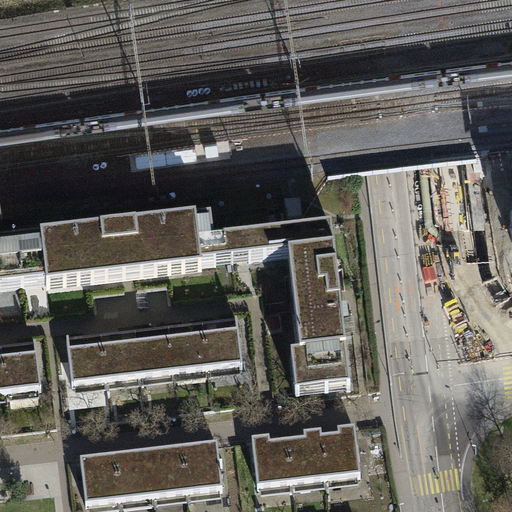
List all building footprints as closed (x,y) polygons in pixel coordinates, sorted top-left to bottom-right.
[(15,296),(221,272),(218,249),(206,250),(203,228),(9,251),(15,296)] [(326,236),(218,249),(221,272),(282,264),(293,361),(285,362),(290,404),(345,398),(326,236)] [(0,297),(15,296),(9,251),(0,251),(0,297)] [(201,378),(235,374),(230,327),(196,331),(201,378)] [(167,381),(201,378),(196,331),(162,335),(167,381)] [(162,335),(128,338),(133,385),(167,381),(162,335)] [(100,389),(133,385),(128,338),(95,342),(100,389)] [(66,393),(100,389),(95,342),(61,346),(66,393)] [(0,377),(3,404),(37,400),(31,353),(0,356),(0,377)] [(355,483),(349,441),(348,435),(332,437),(332,444),(316,446),(321,487),(355,483)] [(282,452),(287,492),(321,487),(316,446),(315,440),(300,442),(301,449),(282,452)] [(287,492),(282,452),(264,454),(263,447),(246,449),(252,496),(287,492)] [(208,453),(174,457),(179,500),(213,496),(208,453)] [(147,504),(179,500),(174,457),(141,461),(147,504)] [(141,461),(106,465),(111,508),(147,504),(141,461)] [(77,511),(81,511),(111,508),(106,465),(72,469),(77,511)]
